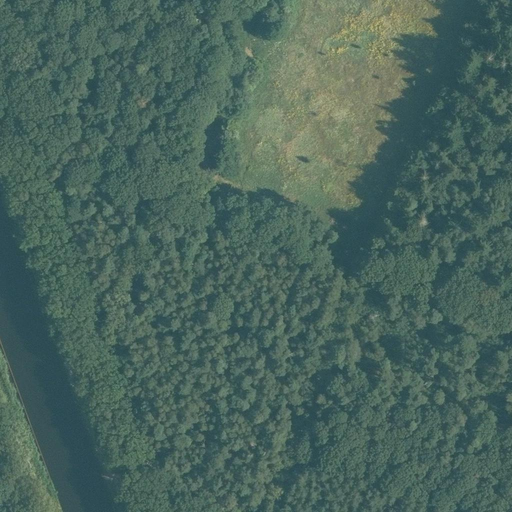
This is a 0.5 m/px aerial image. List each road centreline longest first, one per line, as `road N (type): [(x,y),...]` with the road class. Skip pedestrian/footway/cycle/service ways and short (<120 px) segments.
road 1 (track): [(0,175),(122,511)]
road 2 (track): [(0,389),(44,511)]
